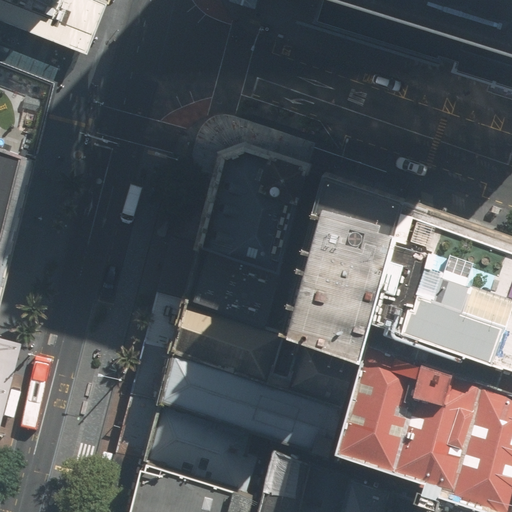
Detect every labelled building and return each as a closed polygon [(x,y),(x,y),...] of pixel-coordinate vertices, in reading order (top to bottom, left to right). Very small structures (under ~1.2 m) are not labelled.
[(511,85),(511,0),(324,0),(317,25),(511,85)] [(57,85),(0,63),(0,143),(1,146),(37,159),(57,85)] [(248,139),(221,157),(201,242),(299,273),(326,171),(248,139)] [(0,294),(37,159),(1,146),(0,149),(0,294)] [(392,195),(326,171),(299,273),(282,329),(360,355),(369,322),(403,199),(392,195)] [(511,238),(403,199),(369,322),(511,366),(511,238)] [(183,298),(282,329),(299,273),(201,242),(183,298)] [(282,329),(183,298),(170,347),(349,401),(360,355),(282,329)] [(432,479),(510,505),(511,496),(511,366),(369,322),(360,355),(349,401),(337,448),(366,457),(432,479)] [(15,340),(5,338),(0,358),(0,440),(25,343),(15,340)] [(349,401),(170,347),(160,396),(286,433),(327,445),(337,448),(349,401)] [(160,396),(146,459),(267,496),(286,433),(160,396)] [(262,511),(308,511),(327,445),(286,433),(267,496),(262,511)] [(308,511),(352,511),(361,476),(366,457),(327,445),(308,511)] [(262,511),(267,496),(146,459),(130,511),(262,511)] [(352,511),(394,511),(399,492),(361,476),(352,511)] [(425,511),(508,511),(510,505),(432,479),(425,511)]
